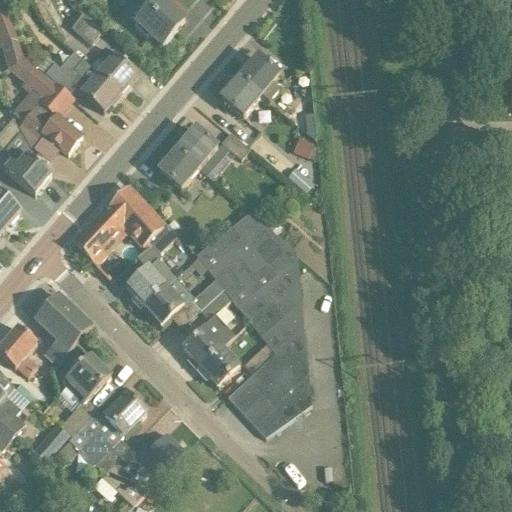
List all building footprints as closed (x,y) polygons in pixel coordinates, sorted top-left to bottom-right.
[(163,51),(185,25),(159,2),(157,0),(144,0),(146,2),(129,22),(139,30),(136,34),(148,44),(151,40),(163,51)] [(3,10),(0,11),(0,50),(4,50),(18,46),(3,10)] [(102,38),(82,21),(72,34),(92,50),(102,38)] [(24,128),(41,143),(43,140),(68,161),(83,144),(58,123),(74,104),(56,89),(45,80),(43,82),(35,75),(37,72),(22,60),(18,46),(4,50),(10,74),(26,86),(24,88),(44,103),(24,128)] [(475,58),(465,57),(464,81),(474,82),(475,58)] [(114,59),(97,79),(120,99),(137,79),(114,59)] [(263,104),(281,82),(258,63),(240,84),(263,104)] [(104,119),(120,99),(97,79),(82,66),(74,76),(78,79),(71,89),(81,99),(104,119)] [(56,89),(66,78),(55,69),(45,80),(56,89)] [(263,104),(240,84),(222,105),(245,125),(263,104)] [(315,145),(316,143),(314,119),(305,119),(307,136),(307,139),(315,145)] [(31,155),(19,134),(13,124),(0,139),(0,151),(14,163),(4,175),(35,200),(51,181),(26,161),(31,155)] [(207,182),(229,155),(241,166),(250,155),(230,139),(217,154),(195,134),(176,156),(201,177),(207,182)] [(315,149),(302,144),(296,159),(309,164),(315,149)] [(201,177),(176,156),(158,177),(184,198),(201,177)] [(314,188),(296,173),(288,182),(306,197),(314,188)] [(0,194),(0,233),(5,237),(21,220),(9,210),(13,205),(0,194)] [(142,254),(148,249),(164,233),(127,195),(73,249),(96,273),(113,256),(108,252),(125,236),(142,254)] [(312,412),(296,259),(250,219),(197,261),(198,263),(208,275),(215,285),(223,295),(233,307),(267,350),(275,360),(251,381),(228,403),(266,444),(312,412)] [(168,230),(175,237),(180,231),(174,225),(168,230)] [(276,239),(282,232),(275,226),(270,233),(276,239)] [(167,230),(164,233),(148,249),(160,261),(179,242),(167,230)] [(198,263),(192,269),(195,273),(201,281),(208,275),(198,263)] [(124,292),(126,294),(144,313),(175,284),(158,264),(127,293),(125,292),(124,292)] [(175,284),(178,287),(189,278),(186,274),(175,284)] [(178,287),(175,284),(144,313),(163,334),(164,333),(163,332),(191,306),(200,316),(223,295),(215,285),(194,305),(178,287)] [(181,353),(200,373),(223,352),(235,341),(217,322),(233,307),(223,295),(200,316),(210,328),(183,354),(181,352),(181,353)] [(57,346),(69,358),(93,333),(58,300),(34,325),(57,346)] [(38,371),(28,363),(38,351),(18,334),(0,355),(0,362),(16,376),(18,375),(28,383),(38,371)] [(56,372),(69,358),(57,346),(44,361),(56,372)] [(243,371),(251,381),(275,360),(267,350),(243,371)] [(223,352),(200,373),(219,395),(220,394),(219,393),(241,372),(223,352)] [(66,388),(75,397),(85,407),(60,434),(72,443),(97,416),(97,415),(88,406),(110,382),(91,362),(66,388)] [(0,430),(14,442),(15,443),(24,433),(10,422),(18,413),(6,403),(14,394),(0,382),(0,430)] [(95,470),(121,445),(146,419),(128,401),(105,424),(97,416),(72,443),(69,446),(95,470)] [(0,466),(0,458),(14,442),(0,430),(0,477),(5,471),(0,466)] [(36,462),(44,469),(68,442),(60,436),(36,462)] [(131,511),(134,511),(186,458),(167,440),(152,455),(149,452),(139,462),(130,454),(105,480),(118,493),(115,496),(131,511)]
